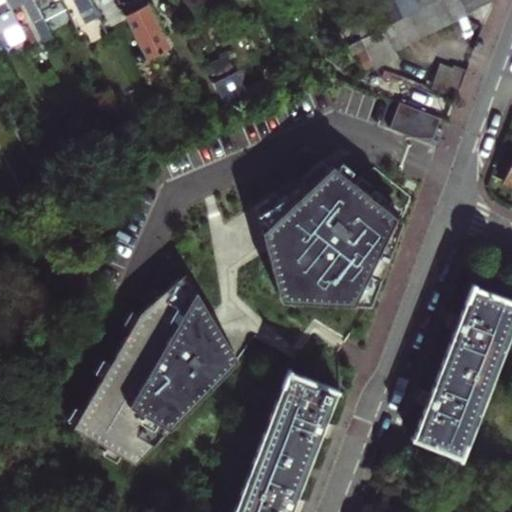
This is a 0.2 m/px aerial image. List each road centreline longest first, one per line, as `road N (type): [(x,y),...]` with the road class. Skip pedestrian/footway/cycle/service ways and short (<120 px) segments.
road 1 (residential): [(450,203),(334,511)]
road 2 (residential): [(511,39),(450,203)]
